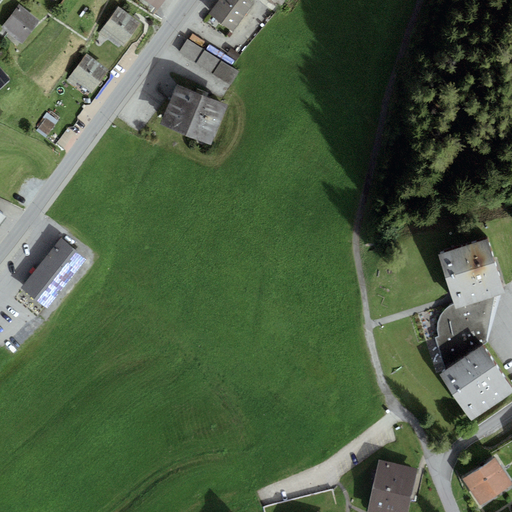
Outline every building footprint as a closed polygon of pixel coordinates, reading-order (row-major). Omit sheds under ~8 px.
[(144,0),(158,9),(164,0),(144,0)] [(248,0),(219,0),(210,13),(232,29),(252,2),(248,0)] [(269,0),(280,8),(286,0),(269,0)] [(2,28),(22,42),(39,20),(20,5),(2,28)] [(118,5),(98,34),(107,40),(109,37),(124,48),(142,22),(118,5)] [(239,72),(188,39),(180,51),(231,84),(239,72)] [(87,53),(66,81),(74,88),(77,83),(92,94),(110,69),(87,53)] [(0,67),(0,89),(11,80),(0,67)] [(227,105),(178,85),(161,125),(210,146),(227,105)] [(48,114),(36,131),(47,138),(58,121),(48,114)] [(32,275),(21,288),(48,309),(87,259),(62,239),(37,271),(33,268),(29,273),(32,275)] [(487,240),(438,255),(454,303),(496,290),(502,288),(487,240)] [(445,371),(483,346),(487,343),(489,332),(496,290),(454,303),(449,306),(446,309),(442,313),(439,318),(437,324),(437,328),(439,337),(435,338),(445,371)] [(445,371),(440,375),(471,421),(511,393),(511,389),(483,346),(445,371)] [(511,484),(496,459),(463,480),(479,506),(511,485),(511,484)] [(380,461),(367,511),(407,511),(417,470),(380,461)] [(332,490),(262,507),(263,511),(304,511),(335,505),(332,490)]
